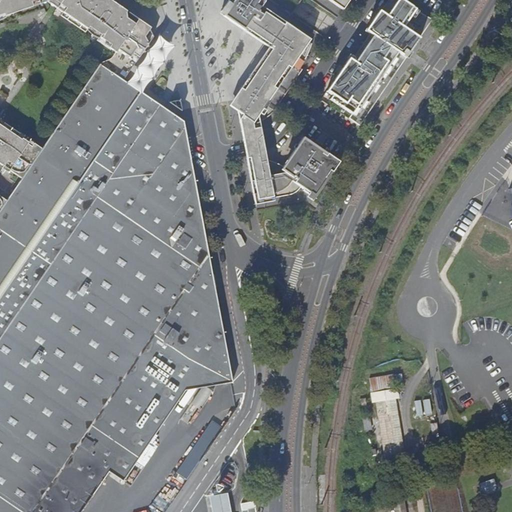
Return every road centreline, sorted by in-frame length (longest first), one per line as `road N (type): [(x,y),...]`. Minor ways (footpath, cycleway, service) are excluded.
road 1 (primary): [(338,260),(396,142),(493,0)]
road 2 (primary): [(474,0),(386,129),(325,248)]
road 3 (residential): [(232,253),(251,349),(251,395),(181,511)]
road 4 (primary): [(297,511),(301,409),(338,260)]
road 5 (residential): [(213,153),(271,137),(363,0)]
road 6 (primary): [(301,327),(276,511)]
road 7 (residential): [(186,0),(213,153)]
